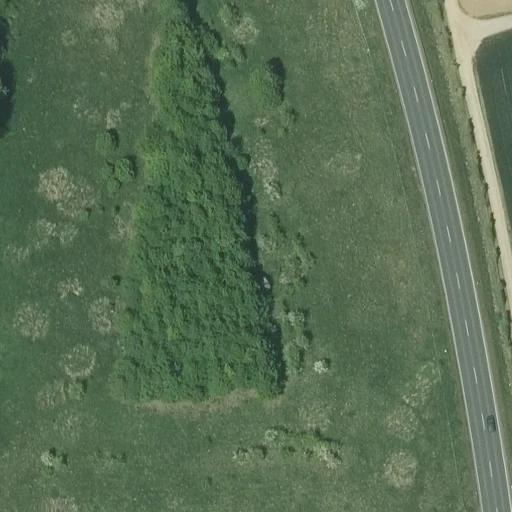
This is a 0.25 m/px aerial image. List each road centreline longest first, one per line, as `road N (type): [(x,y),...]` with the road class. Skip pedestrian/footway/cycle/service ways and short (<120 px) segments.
road 1 (primary): [(496,511),(423,110),(389,0)]
road 2 (track): [(443,0),(511,290)]
